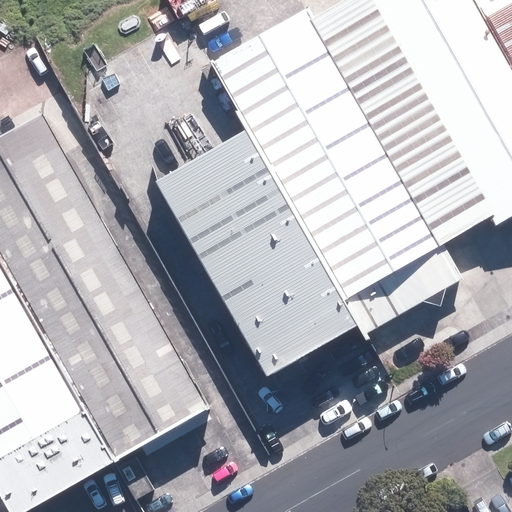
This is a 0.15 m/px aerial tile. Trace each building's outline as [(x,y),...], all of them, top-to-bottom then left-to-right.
[(212,0),(168,0),(179,22),(215,5),(212,0)] [(445,260),(511,224),(511,15),(495,24),(482,0),(356,0),(316,22),(445,260)] [(219,63),(258,134),(168,183),(275,378),(365,329),(371,341),(462,291),(445,260),(316,22),(311,13),(219,63)] [(0,246),(119,456),(211,405),(48,112),(0,138),(0,246)] [(0,494),(9,511),(22,511),(119,456),(0,246),(0,494)]
